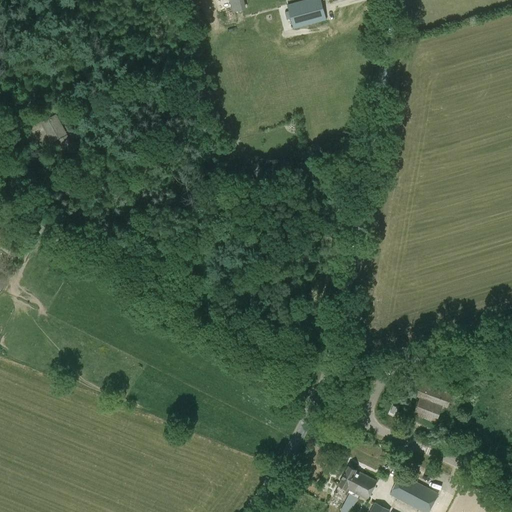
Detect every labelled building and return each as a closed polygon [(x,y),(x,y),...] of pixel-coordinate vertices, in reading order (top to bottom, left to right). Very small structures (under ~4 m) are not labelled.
[(326,20),(321,0),(303,0),(287,4),(294,29),(326,20)] [(59,139),(64,149),(73,144),(67,134),(59,139)] [(255,182),(251,172),(246,174),(249,184),(255,182)] [(250,191),(245,177),(236,180),(243,199),(250,196),(249,191),(250,191)] [(414,395),(419,398),(413,414),(436,423),(443,406),(447,408),(455,386),(423,373),(414,395)] [(338,484),(339,485),(334,496),(344,501),(348,492),(349,493),(341,510),(344,511),(350,511),(359,495),(367,500),(377,481),(348,466),(338,484)] [(390,494),(423,511),(429,511),(439,493),(402,474),(390,494)] [(388,511),(389,510),(375,503),(370,511),(388,511)]
